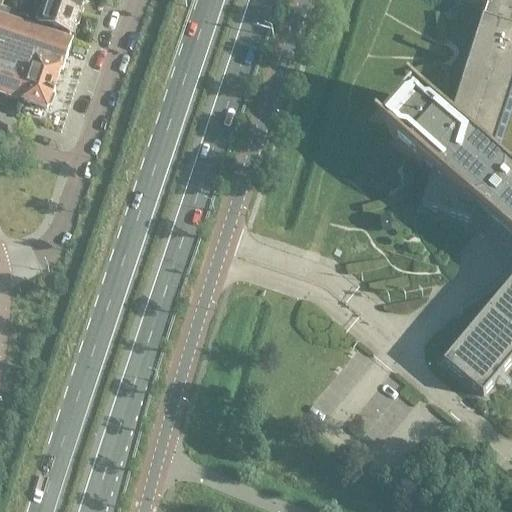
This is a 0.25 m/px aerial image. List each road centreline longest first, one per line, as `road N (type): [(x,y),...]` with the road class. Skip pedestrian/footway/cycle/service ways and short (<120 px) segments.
road 1 (primary): [(211,0),(39,511)]
road 2 (primary): [(94,511),(259,0)]
road 3 (tertiary): [(151,511),(312,0)]
road 4 (residential): [(78,161),(132,0)]
road 5 (residential): [(0,269),(47,244),(78,161)]
